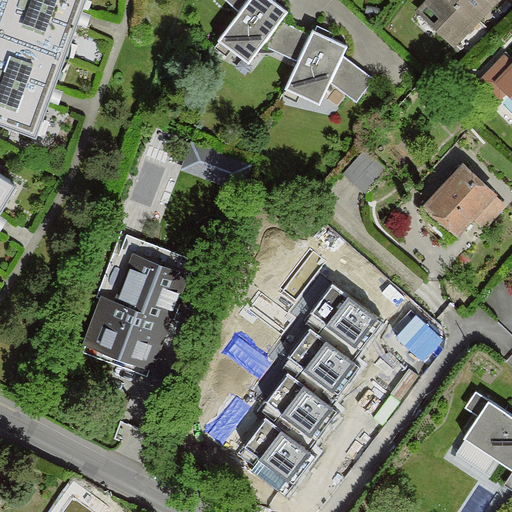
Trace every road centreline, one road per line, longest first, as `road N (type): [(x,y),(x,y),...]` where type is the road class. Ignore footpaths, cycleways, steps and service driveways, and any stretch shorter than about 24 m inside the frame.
road 1 (residential): [(507,346),(480,322),(463,335),(332,511)]
road 2 (tertiary): [(192,511),(0,411)]
